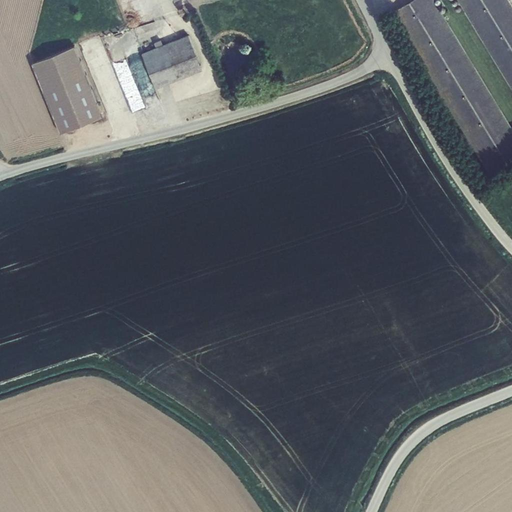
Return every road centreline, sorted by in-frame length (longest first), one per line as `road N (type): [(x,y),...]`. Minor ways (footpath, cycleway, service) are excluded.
road 1 (unclassified): [(391,58),(297,95),(1,175)]
road 2 (unclassified): [(511,245),(442,149),(391,58)]
road 3 (unclassified): [(511,390),(419,432),(370,511)]
